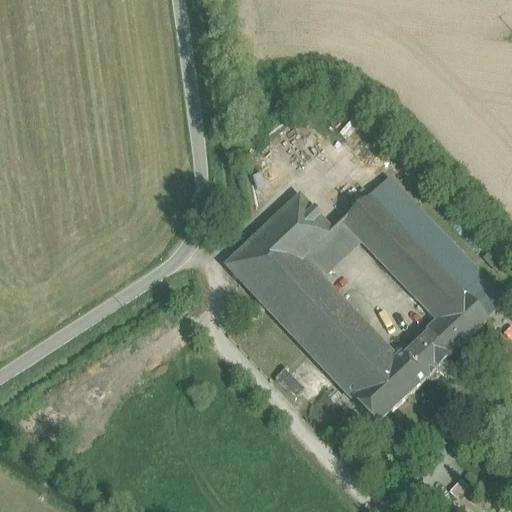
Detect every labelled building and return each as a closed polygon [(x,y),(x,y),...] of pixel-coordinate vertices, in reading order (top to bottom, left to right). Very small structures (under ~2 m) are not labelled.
[(315,279),(302,265),(333,237),(332,236),(299,200),(227,268),(295,341),(319,367),(353,403),(395,364),(315,279)] [(488,324),(370,200),(342,226),(356,242),(436,326),(425,336),(449,361),(488,324)] [(342,226),(332,236),(333,237),(302,265),(315,279),(356,242),(342,226)] [(425,336),(402,358),(425,383),(436,373),(449,361),(425,336)] [(395,364),(353,403),(353,404),(376,428),(425,383),(402,358),(395,364)] [(306,392),(286,372),(275,384),(295,404),(306,392)]
